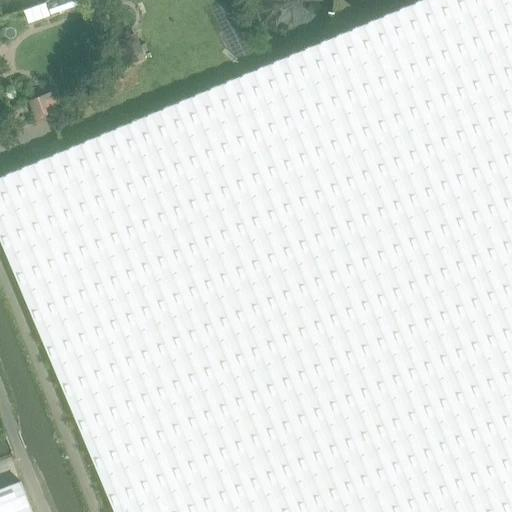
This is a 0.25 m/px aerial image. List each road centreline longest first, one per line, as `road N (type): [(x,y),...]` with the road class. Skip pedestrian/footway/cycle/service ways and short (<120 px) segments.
road 1 (unclassified): [(97,511),(0,268)]
road 2 (unclassified): [(45,511),(0,394)]
